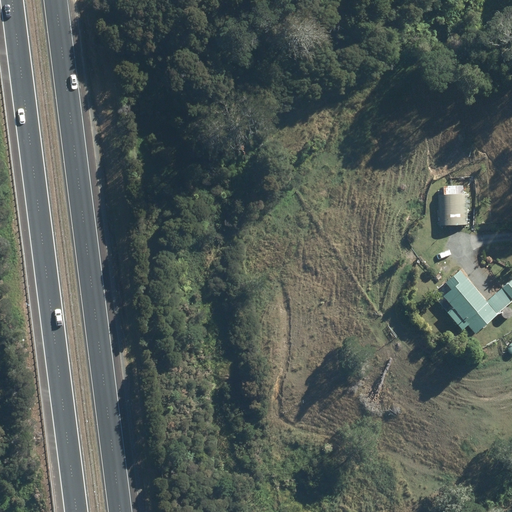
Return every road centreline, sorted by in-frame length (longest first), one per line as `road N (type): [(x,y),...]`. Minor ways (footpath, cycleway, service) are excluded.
road 1 (motorway): [(55,0),(120,511)]
road 2 (motorway): [(76,511),(12,0)]
